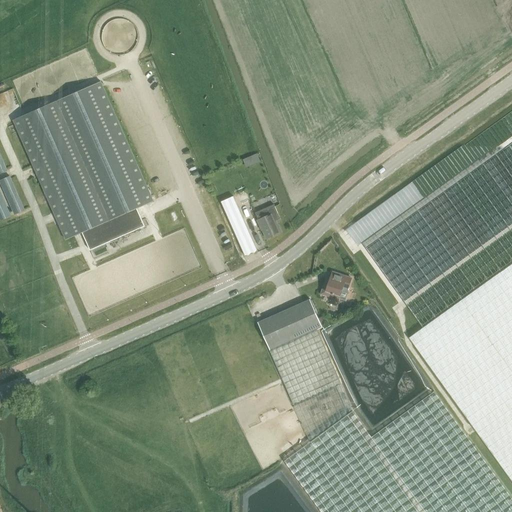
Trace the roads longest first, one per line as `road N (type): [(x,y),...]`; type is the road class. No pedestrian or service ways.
road 1 (unclassified): [(0,391),(260,278),(511,86)]
road 2 (track): [(91,511),(58,446),(67,403),(58,366)]
